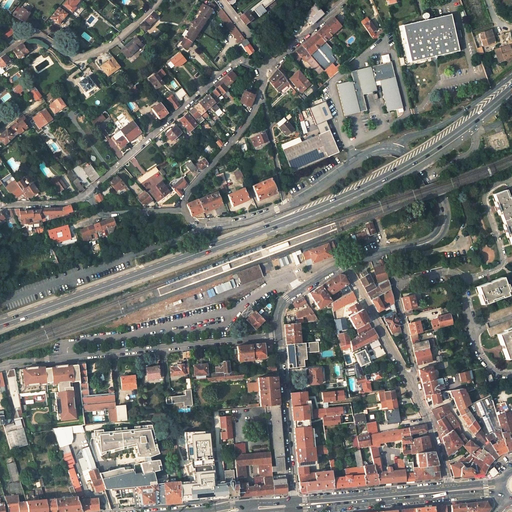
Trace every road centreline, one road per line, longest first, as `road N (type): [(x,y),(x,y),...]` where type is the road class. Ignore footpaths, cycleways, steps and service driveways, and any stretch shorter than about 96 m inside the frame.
road 1 (primary): [(476,118),(338,200),(0,324)]
road 2 (unclassified): [(0,366),(278,333)]
road 3 (residential): [(85,194),(234,62),(265,71)]
road 4 (primary): [(294,509),(503,492)]
road 5 (residential): [(0,55),(32,34),(70,58),(88,55),(158,0)]
road 6 (unclassified): [(278,333),(294,500)]
road 7 (primary): [(449,486),(294,500)]
road 8 (unclassified): [(261,93),(180,207)]
road 9 (unclassified): [(511,74),(397,149)]
road 10 (unclassified): [(412,381),(345,264)]
road 11 (unclassified): [(285,204),(372,152),(397,149)]
road 12 (unclassified): [(387,250),(424,243),(441,230),(445,207),(427,175)]
